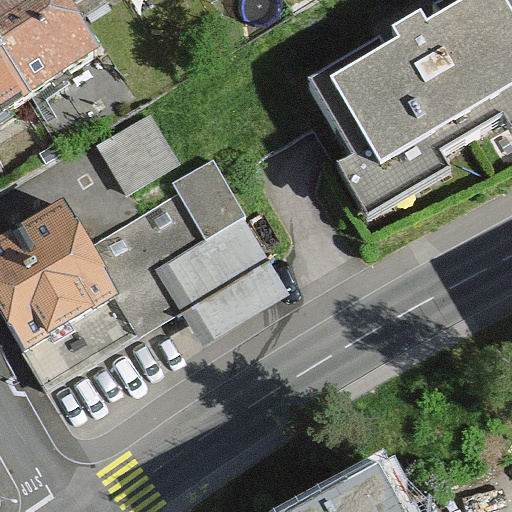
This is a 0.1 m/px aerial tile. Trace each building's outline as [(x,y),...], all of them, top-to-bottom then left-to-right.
[(121,86),(70,0),(0,0),(0,42),(56,130),(121,86)] [(218,0),(189,0),(198,13),(218,0)] [(380,56),(312,97),(357,173),(339,183),(369,233),(449,186),(439,169),(503,130),(511,145),(511,0),(468,0),(432,22),(439,33),(428,40),(421,28),(392,46),(400,59),(387,67),(380,56)] [(0,166),(56,130),(0,42),(0,166)] [(150,119),(98,150),(128,199),(180,169),(150,119)] [(214,165),(173,187),(180,200),(206,246),(240,226),(246,223),(223,182),(214,165)] [(180,200),(85,253),(135,340),(181,314),(159,277),(208,249),(206,246),(180,200)] [(85,253),(63,215),(0,251),(0,316),(43,393),(135,340),(85,253)] [(284,304),(240,226),(206,246),(208,249),(159,277),(181,314),(202,351),(284,304)] [(401,511),(382,478),(321,511),(401,511)]
